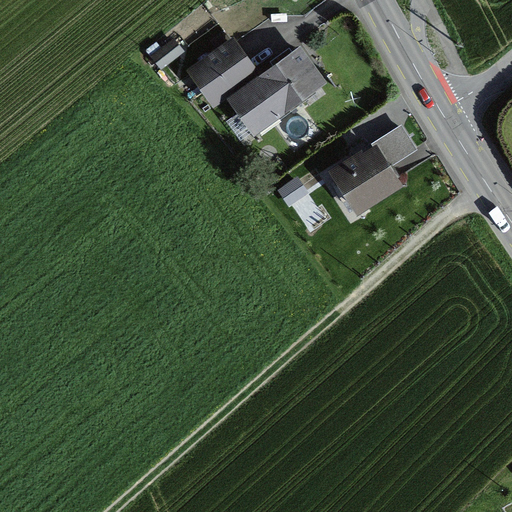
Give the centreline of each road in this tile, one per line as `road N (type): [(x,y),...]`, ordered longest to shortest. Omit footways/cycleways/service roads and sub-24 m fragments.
road 1 (track): [(339,310),(110,511)]
road 2 (secondary): [(448,119),(377,0)]
